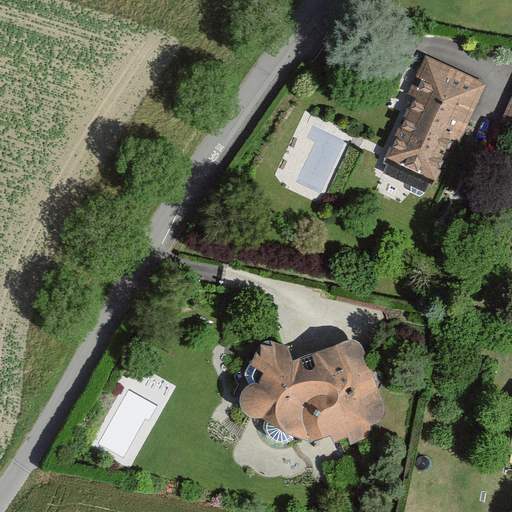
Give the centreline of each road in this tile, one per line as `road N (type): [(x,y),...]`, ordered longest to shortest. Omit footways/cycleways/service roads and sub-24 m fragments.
road 1 (residential): [(324,0),(148,251),(0,505)]
road 2 (unknown): [(148,251),(331,313)]
